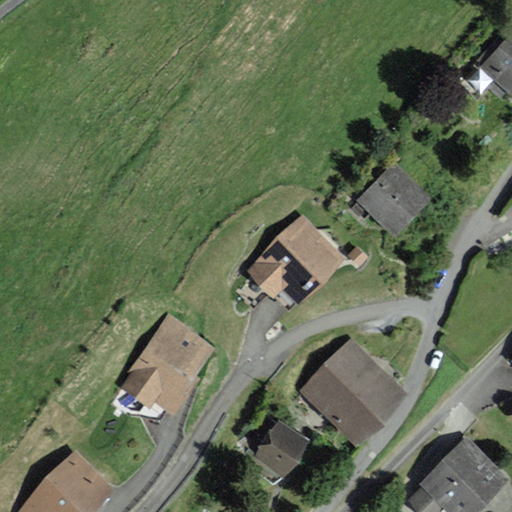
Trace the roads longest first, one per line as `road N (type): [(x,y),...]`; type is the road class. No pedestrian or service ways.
road 1 (residential): [(432,309),(361,312),(286,343),(235,386),(146,511)]
road 2 (residential): [(511,340),(346,511)]
road 3 (residential): [(324,511),(406,403),(432,309)]
road 4 (residential): [(511,176),(432,309)]
